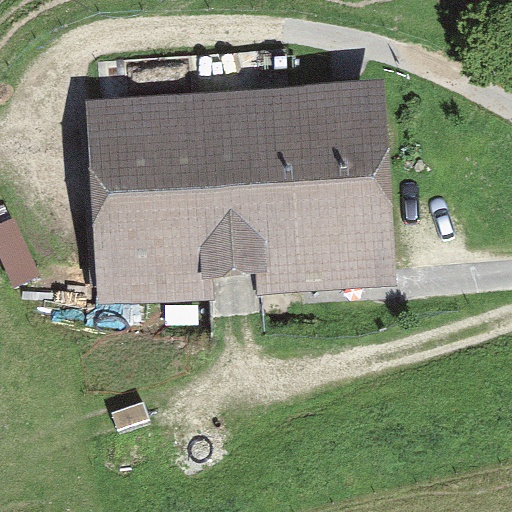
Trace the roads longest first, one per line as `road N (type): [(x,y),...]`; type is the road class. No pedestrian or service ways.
road 1 (track): [(48,170),(58,75),(67,56),(101,38),(291,31),(341,39),(445,70),(511,105)]
road 2 (track): [(234,331),(259,357),(365,360),(511,318)]
